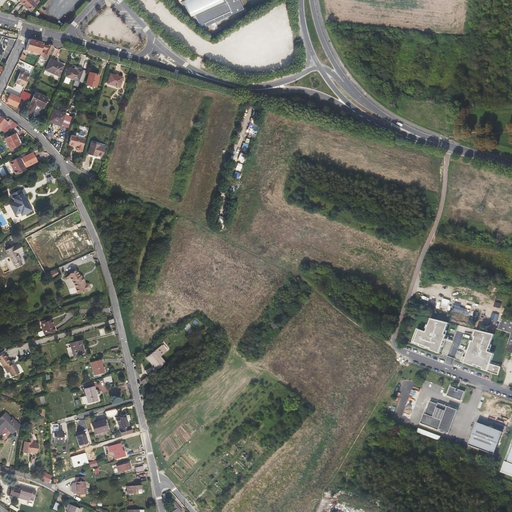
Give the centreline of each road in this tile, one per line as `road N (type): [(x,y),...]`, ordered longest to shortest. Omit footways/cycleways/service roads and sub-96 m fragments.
road 1 (residential): [(157,484),(101,254),(62,164)]
road 2 (secondary): [(136,58),(242,90),(301,90),(354,109)]
road 3 (unclassified): [(390,346),(442,189),(448,146)]
road 4 (track): [(403,352),(348,424),(318,508)]
road 5 (secondary): [(304,72),(243,86),(185,65),(151,36)]
road 6 (residential): [(511,396),(390,346)]
